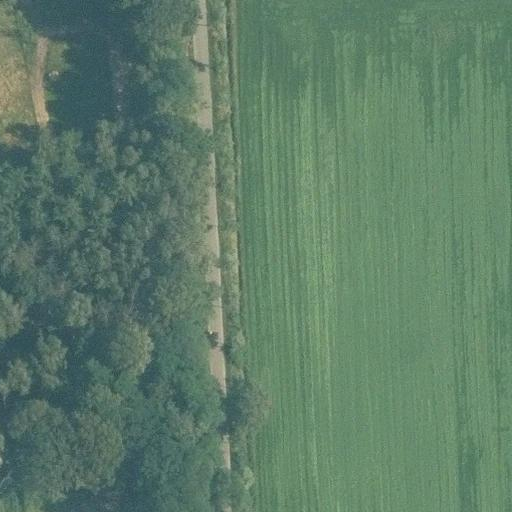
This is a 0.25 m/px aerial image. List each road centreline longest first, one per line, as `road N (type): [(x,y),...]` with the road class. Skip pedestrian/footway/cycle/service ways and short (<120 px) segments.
road 1 (unclassified): [(224,511),(198,0)]
road 2 (track): [(219,417),(154,418),(0,292)]
